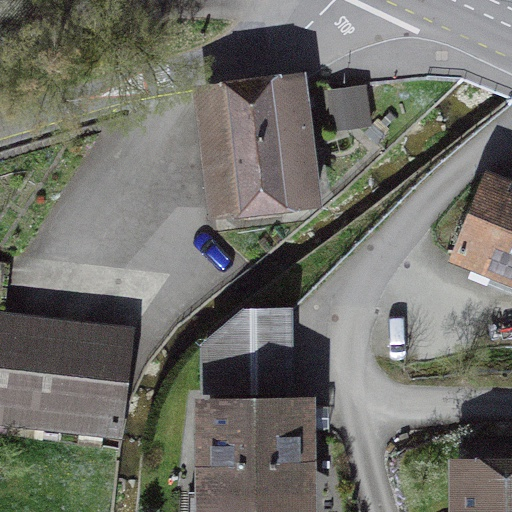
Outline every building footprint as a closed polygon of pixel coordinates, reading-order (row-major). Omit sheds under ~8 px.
[(302,89),(214,99),(226,210),(314,200),(302,89)] [(511,186),(485,176),(455,252),(511,274),(511,186)] [(0,413),(117,427),(128,336),(3,321),(9,262),(0,260),(0,413)] [(206,345),(206,390),(290,389),(289,309),(247,310),(206,345)] [(300,511),(305,406),(206,407),(207,510),(254,510),(254,511),(300,511)] [(511,511),(511,469),(462,470),(462,511),(511,511)]
